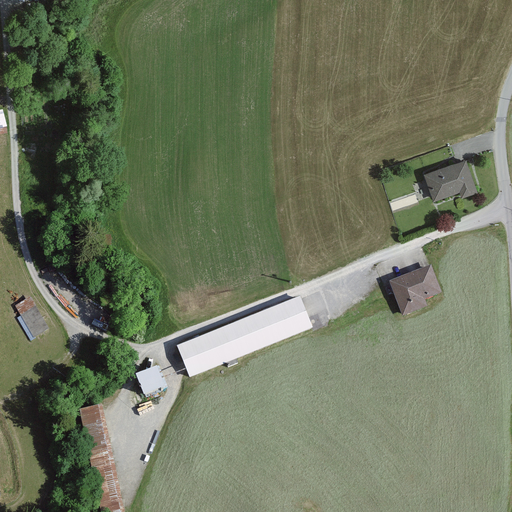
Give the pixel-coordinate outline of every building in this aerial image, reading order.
[(431,201),(456,192),(459,198),(474,192),(462,160),(422,175),(431,201)] [(438,295),(428,268),(387,283),(400,318),(426,308),(423,300),(438,295)] [(50,329),(31,297),(16,306),(35,338),(50,329)] [(297,299),(175,348),(188,379),(310,330),(297,299)] [(163,389),(156,369),(133,377),(141,397),(163,389)] [(100,405),(79,410),(101,511),(115,511),(122,510),(100,405)]
